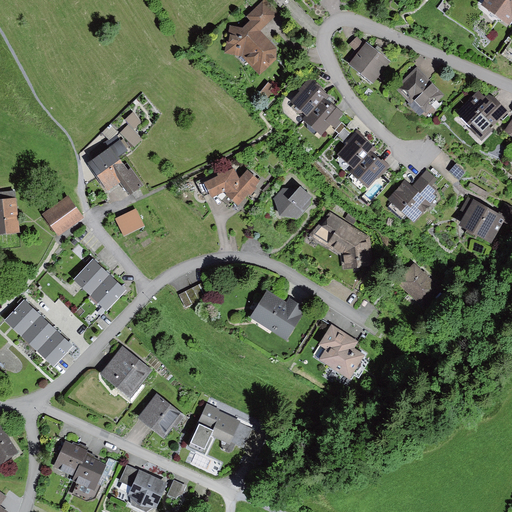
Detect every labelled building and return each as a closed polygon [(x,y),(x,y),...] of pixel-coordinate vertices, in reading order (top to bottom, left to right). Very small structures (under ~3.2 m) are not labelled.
[(250,20),(260,32),(279,14),(265,0),(264,0),(246,17),(250,20)] [(273,0),(281,8),(290,0),(273,0)] [(511,0),(485,0),(482,4),(509,24),(511,20),(511,0)] [(243,28),(230,26),(225,53),(241,57),(260,75),(276,59),(277,49),(260,32),(250,20),(243,28)] [(349,44),(358,54),(365,45),(357,36),(349,44)] [(358,54),(349,64),(373,84),(390,62),(384,57),(387,53),(377,45),(375,48),(367,42),(365,45),(358,54)] [(417,67),(395,88),(409,102),(407,104),(420,117),(443,95),(417,67)] [(302,113),(307,117),(324,97),(327,94),(321,89),(322,87),(309,76),(298,90),(299,91),(289,102),(293,105),(291,108),(298,114),(302,114),(302,113)] [(268,82),(259,94),(266,99),(275,87),(268,82)] [(479,90),(457,111),(472,127),(470,129),(482,141),(493,130),(491,127),(508,112),(490,93),(487,96),(486,94),(484,95),(479,90)] [(307,117),(304,121),(308,124),(308,129),(315,135),(317,133),(321,137),(331,126),(335,129),(341,122),(339,120),(344,113),(324,97),(307,117)] [(136,110),(129,116),(137,125),(144,119),(136,110)] [(138,144),(146,137),(131,121),(123,129),(138,144)] [(335,131),(340,135),(345,129),(347,127),(342,123),(335,131)] [(437,125),(429,135),(444,148),(442,150),(451,158),(460,148),(451,141),(453,138),(437,125)] [(355,170),(371,151),(374,147),(363,138),(365,136),(357,129),(345,143),(347,144),(337,155),(355,170)] [(340,135),(338,137),(344,141),(350,134),(345,129),(340,135)] [(105,146),(86,162),(104,191),(108,190),(114,203),(140,187),(128,168),(124,171),(115,159),(125,155),(118,141),(105,146)] [(355,170),(351,174),(368,188),(377,178),(379,179),(390,166),(382,159),(381,160),(371,151),(355,170)] [(455,165),(450,172),(459,180),(465,173),(455,165)] [(227,195),(239,180),(234,169),(226,173),(225,170),(217,174),(218,177),(204,185),(212,200),(224,193),(227,195)] [(227,195),(225,197),(238,208),(248,195),(250,197),(257,189),(255,188),(260,181),(247,170),(239,180),(227,195)] [(410,189),(402,181),(383,199),(410,227),(439,198),(429,188),(435,183),(426,174),(410,189)] [(470,183),(467,188),(486,199),(489,194),(470,183)] [(301,188),(299,189),(283,189),(274,199),(280,217),(297,220),(312,204),(312,198),(301,188)] [(363,195),(360,199),(368,206),(371,203),(363,195)] [(506,217),(468,196),(460,211),(466,214),(459,226),(491,243),(506,217)] [(12,198),(0,198),(0,233),(14,233),(12,198)] [(66,198),(39,215),(52,236),(79,218),(66,198)] [(511,207),(505,204),(500,212),(511,218),(511,217),(511,207)] [(135,209),(115,219),(124,237),(144,227),(135,209)] [(370,237),(328,210),(311,236),(341,255),(343,271),(373,268),(370,237)] [(93,260),(75,280),(107,311),(126,291),(93,260)] [(440,287),(415,265),(397,284),(421,307),(440,287)] [(206,282),(179,296),(186,308),(212,295),(206,282)] [(287,303),(268,290),(250,318),(287,342),(307,310),(290,299),(287,303)] [(24,302),(6,322),(12,327),(47,359),(54,366),(72,347),(24,302)] [(330,309),(324,319),(334,326),(341,316),(330,309)] [(359,342),(331,325),(318,346),(325,350),(319,361),(350,380),(365,355),(354,349),(359,342)] [(123,347),(100,376),(130,399),(153,371),(123,347)] [(157,395),(139,420),(164,439),(173,426),(176,428),(185,416),(157,395)] [(219,410),(207,404),(199,422),(215,429),(214,432),(212,437),(222,442),(222,448),(225,450),(225,451),(229,453),(230,453),(231,453),(232,452),(236,445),(244,449),(253,430),(240,424),(241,421),(219,412),(219,410)] [(199,425),(190,445),(205,451),(212,437),(214,432),(199,425)] [(0,430),(0,465),(18,454),(2,429),(0,430)] [(51,451),(59,455),(65,444),(57,440),(51,451)] [(72,445),(66,442),(65,444),(59,455),(53,468),(74,478),(86,451),(88,449),(80,444),(79,445),(78,446),(73,443),(72,445)] [(96,455),(86,451),(74,478),(73,482),(77,484),(72,496),(87,502),(96,499),(102,487),(98,485),(106,466),(107,465),(100,463),(101,460),(95,458),(95,457),(96,455)] [(109,460),(106,466),(98,485),(102,487),(105,482),(107,483),(116,463),(109,460)] [(119,482),(132,488),(139,472),(127,466),(119,482)] [(167,485),(139,472),(132,488),(128,496),(130,499),(131,506),(143,511),(148,511),(153,510),(155,509),(167,485)] [(174,481),(168,496),(177,500),(177,497),(182,496),(187,486),(174,481)]
